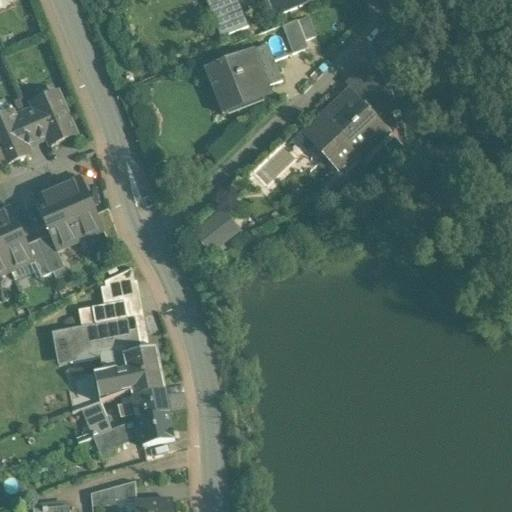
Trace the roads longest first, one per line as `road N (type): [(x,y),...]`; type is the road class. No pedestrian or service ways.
road 1 (residential): [(412,0),(156,243)]
road 2 (secondary): [(216,511),(203,364),(156,243)]
road 3 (secondary): [(156,243),(63,0)]
